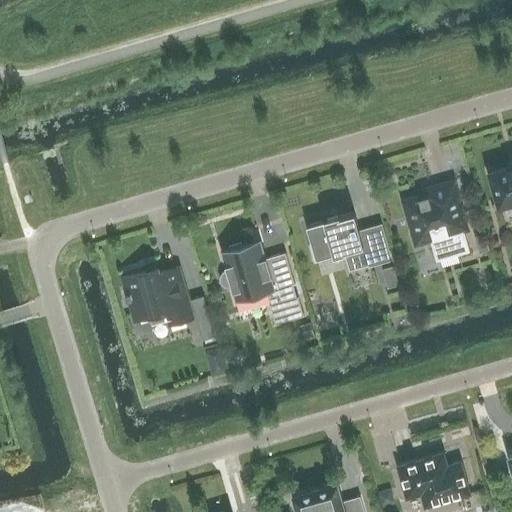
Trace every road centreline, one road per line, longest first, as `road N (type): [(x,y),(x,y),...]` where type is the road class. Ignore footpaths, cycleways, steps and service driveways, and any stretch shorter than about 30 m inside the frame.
road 1 (residential): [(104,481),(31,241),(511,100)]
road 2 (residential): [(104,481),(511,368)]
